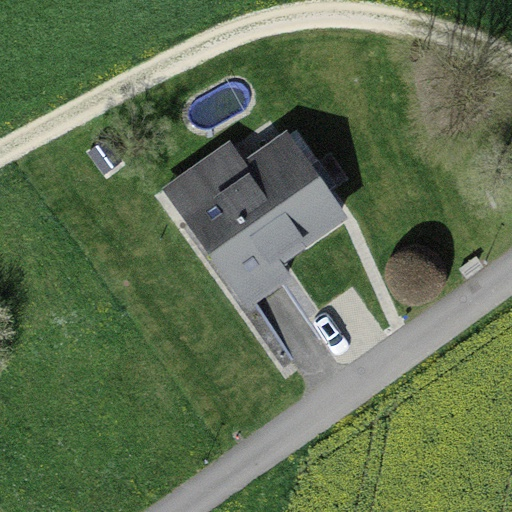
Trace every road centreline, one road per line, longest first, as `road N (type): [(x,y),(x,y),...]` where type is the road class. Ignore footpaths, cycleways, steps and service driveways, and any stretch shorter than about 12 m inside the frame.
road 1 (track): [(511,59),(400,21),(270,19),(209,38),(0,148)]
road 2 (residential): [(511,273),(179,511)]
